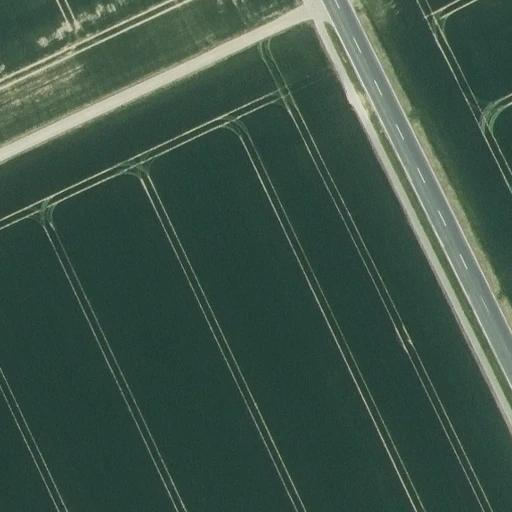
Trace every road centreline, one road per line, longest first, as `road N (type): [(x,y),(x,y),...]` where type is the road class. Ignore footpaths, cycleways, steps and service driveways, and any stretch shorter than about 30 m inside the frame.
road 1 (secondary): [(511,358),(334,0)]
road 2 (track): [(0,155),(330,0)]
